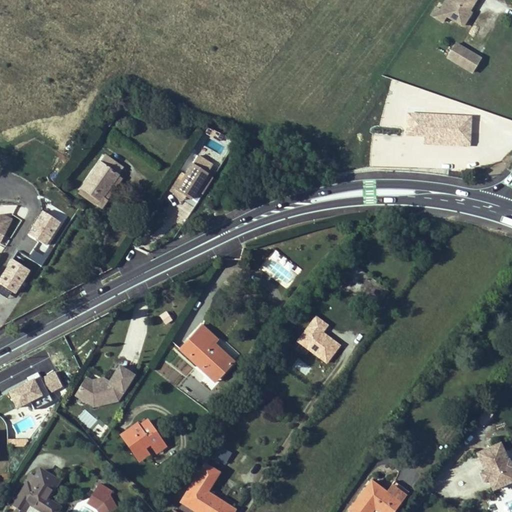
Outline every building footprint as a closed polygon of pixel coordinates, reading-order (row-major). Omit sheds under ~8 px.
[(475,0),(445,0),(438,12),(433,10),(429,17),(440,24),(445,16),(462,27),(470,14),(468,13),(475,0)] [(489,50),(467,37),(459,50),(481,63),(489,50)] [(405,113),(404,137),(422,138),(422,145),(470,147),(472,116),(405,113)] [(104,156),(82,188),(90,194),(87,198),(101,209),(107,200),(104,197),(119,176),(123,169),(104,156)] [(213,165),(197,156),(180,184),(174,180),(168,190),(195,206),(213,177),(208,173),(213,165)] [(119,176),(104,197),(107,200),(122,179),(119,176)] [(79,192),(87,198),(90,194),(82,188),(79,192)] [(59,223),(40,212),(27,236),(46,247),(59,223)] [(0,218),(0,243),(11,221),(5,218),(0,218)] [(30,271),(12,260),(0,280),(0,285),(15,295),(30,271)] [(159,315),(163,325),(171,321),(166,311),(159,315)] [(328,325),(313,315),(291,346),(305,356),(308,352),(325,365),(340,345),(323,332),(328,325)] [(214,381),(230,364),(211,345),(213,343),(217,340),(201,325),(180,349),(214,381)] [(213,343),(211,345),(230,364),(233,361),(213,343)] [(88,378),(77,395),(88,402),(98,400),(100,396),(107,394),(110,404),(120,402),(136,376),(122,367),(111,384),(110,386),(104,383),(100,380),(94,382),(88,378)] [(64,387),(56,371),(10,393),(18,410),(33,403),(36,410),(52,402),(51,393),(64,387)] [(100,396),(98,400),(99,407),(110,404),(107,394),(100,396)] [(220,412),(216,408),(212,413),(217,416),(220,412)] [(150,445),(151,447),(161,440),(147,421),(139,426),(137,423),(120,434),(136,457),(146,450),(145,448),(150,445)] [(161,440),(151,447),(152,448),(155,453),(165,446),(161,440)] [(511,482),(511,472),(499,443),(471,455),(480,474),(478,475),(481,483),(487,481),(491,491),(511,482)] [(217,447),(212,459),(224,465),(230,453),(217,447)] [(139,460),(149,454),(147,451),(146,450),(136,457),(139,460)] [(197,511),(232,511),(234,510),(205,492),(218,473),(204,464),(181,502),(197,511)] [(24,483),(17,495),(29,503),(40,509),(43,511),(49,502),(45,500),(57,481),(39,470),(29,486),(24,483)] [(348,511),(371,511),(374,508),(378,511),(393,511),(405,497),(392,487),(386,494),(370,482),(348,511)] [(109,498),(114,492),(100,483),(85,504),(97,511),(110,511),(117,503),(109,498)] [(394,484),(392,487),(405,497),(407,493),(394,484)] [(74,494),(68,503),(80,510),(80,511),(88,511),(85,507),(80,504),(82,499),(74,494)] [(24,511),(29,503),(17,495),(11,504),(24,511)] [(80,511),(80,510),(68,503),(65,508),(70,511),(80,511)]
